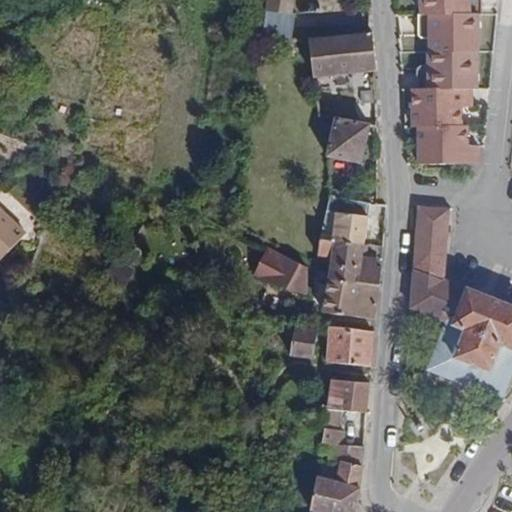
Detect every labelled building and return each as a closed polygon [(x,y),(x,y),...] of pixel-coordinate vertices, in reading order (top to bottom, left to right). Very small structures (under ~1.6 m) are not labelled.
[(287,44),(292,15),(289,15),(291,0),(266,0),(261,38),(287,44)] [(417,0),(418,33),(429,33),(430,52),(428,52),(428,71),(417,71),(417,89),(412,89),(413,126),(419,126),(419,164),(479,163),(479,145),(467,145),(467,126),(461,126),(461,106),(473,106),(472,89),(477,88),(478,15),(481,15),(481,0),(417,0)] [(377,70),(371,34),(308,40),(315,91),(350,87),(348,73),(377,70)] [(352,75),(353,87),(376,85),(375,73),(352,75)] [(361,162),(368,126),(335,119),(327,155),(361,162)] [(356,201),(359,185),(330,178),(327,195),(353,200),(356,201)] [(364,245),(367,216),(351,215),(353,200),(327,195),(319,240),(364,245)] [(367,216),(368,203),(356,201),(353,200),(351,215),(367,216)] [(511,306),(443,280),(449,207),(419,205),(411,308),(445,321),(427,369),(503,399),(511,374),(511,306)] [(0,254),(21,236),(0,212),(0,254)] [(362,259),(364,245),(319,240),(317,256),(330,258),(329,263),(373,267),(374,260),(362,259)] [(307,267),(267,247),(254,276),(303,292),(307,267)] [(378,285),(379,268),(373,267),(329,263),(328,273),(327,280),(378,285)] [(327,280),(328,273),(315,271),(313,278),(327,280)] [(374,319),(378,285),(327,280),(321,313),(374,319)] [(312,360),(316,330),(295,327),(290,356),(312,360)] [(369,367),(373,333),(329,327),(327,362),(369,367)] [(357,433),(342,431),(345,411),(366,413),(368,383),(330,379),(323,443),(356,446),(357,433)] [(314,511),(353,511),(360,483),(363,447),(356,446),(323,443),(322,453),(328,454),(327,463),(338,466),(334,483),(319,479),(312,511),(314,511)]
